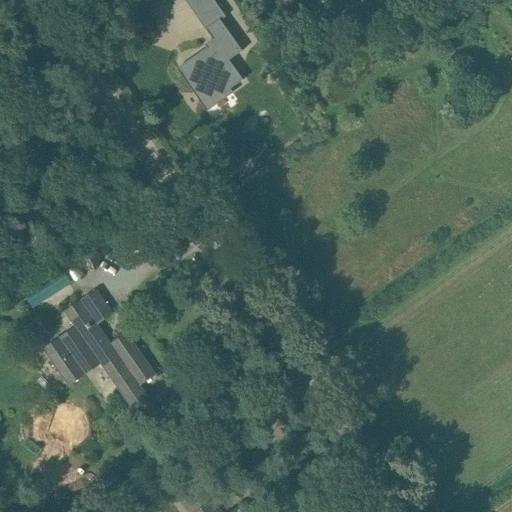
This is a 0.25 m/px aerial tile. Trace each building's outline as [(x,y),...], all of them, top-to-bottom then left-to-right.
[(215,34),(181,58),(207,97),(242,72),(230,55),(228,52),(241,43),(221,11),(226,7),(221,0),(214,0),(200,10),(215,34)] [(452,0),(460,9),(473,0),(472,0),(452,0)] [(31,285),(32,286),(32,287),(24,292),(30,300),(37,295),(43,304),(73,285),(61,266),(31,285)] [(134,411),(151,399),(140,384),(156,374),(153,368),(128,333),(109,347),(104,340),(107,338),(98,324),(113,313),(97,290),(65,312),(76,328),(44,349),(69,385),(100,363),(134,411)] [(232,511),(217,511),(211,503),(197,482),(178,495),(189,511),(251,511),(246,503),(232,511)]
